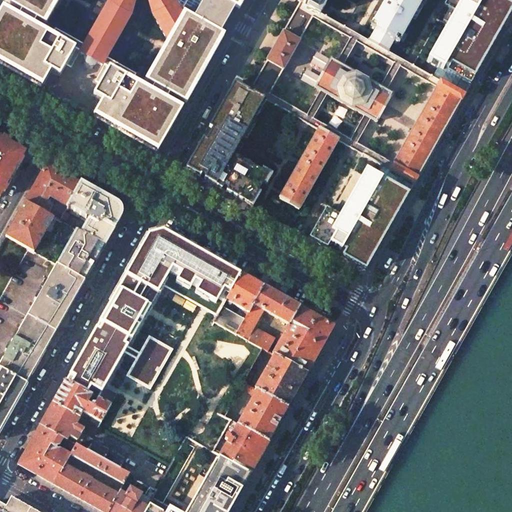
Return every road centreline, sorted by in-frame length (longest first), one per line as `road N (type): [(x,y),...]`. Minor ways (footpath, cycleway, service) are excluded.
road 1 (trunk): [(511,154),(326,480)]
road 2 (trunk): [(346,511),(511,218)]
road 3 (residential): [(154,189),(0,459)]
road 4 (trunk): [(438,224),(326,480)]
road 5 (tertiary): [(154,189),(377,311)]
road 6 (tertiary): [(484,106),(377,311)]
road 7 (tertiary): [(377,311),(270,511)]
road 8 (residential): [(154,189),(262,0)]
road 9 (trunk): [(511,93),(438,224)]
road 10 (trunk): [(484,106),(438,224)]
road 11 (tertiary): [(49,130),(154,189)]
